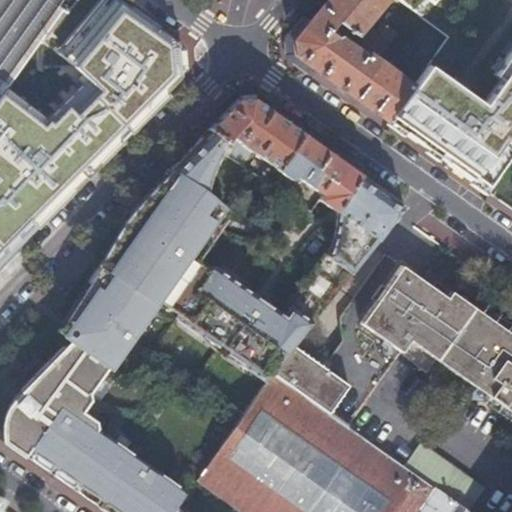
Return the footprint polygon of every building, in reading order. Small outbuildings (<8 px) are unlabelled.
[(0,0),(0,94),(36,52),(35,51),(67,7),(60,2),(57,6),(52,2),(52,0),(0,0)] [(380,0),(324,0),(293,38),(293,46),(293,54),(320,73),(362,103),(384,119),(390,111),(409,86),(375,61),(395,33),(383,24),(377,32),(368,26),(349,47),(340,40),(348,31),(353,35),(380,0)] [(511,0),(394,0),(444,37),(409,86),(390,111),(384,119),(486,192),(511,150),(511,0)] [(333,210),(359,174),(330,153),(277,116),(251,97),(243,97),(236,97),(199,135),(202,137),(227,154),(235,141),(238,142),(238,144),(248,151),(250,150),(272,166),(272,167),(289,178),(293,173),(314,188),(304,200),(299,202),(301,203),(301,204),(309,209),(317,198),(333,210)] [(227,154),(202,137),(179,160),(170,171),(204,194),(207,178),(248,206),(265,179),(227,154)] [(165,176),(159,182),(200,211),(204,194),(170,171),(165,176)] [(277,361),(291,343),(394,214),(402,204),(359,174),(333,210),(332,236),(340,243),(330,258),(327,256),(321,264),(319,262),(313,268),(306,275),(308,277),(304,283),(302,282),(298,289),(294,298),(296,300),(290,307),(294,310),(287,319),(211,265),(205,273),(196,267),(195,260),(208,241),(207,233),(212,225),(198,215),(200,211),(159,182),(139,202),(131,213),(124,221),(126,230),(102,267),(98,264),(88,280),(90,288),(79,305),(89,312),(119,333),(129,339),(157,300),(169,297),(171,307),(178,312),(174,317),(199,334),(206,333),(238,356),(239,363),(263,380),(269,371),(277,361)] [(124,221),(98,264),(102,267),(126,230),(124,221)] [(375,299),(359,322),(427,370),(435,358),(511,411),(511,332),(449,289),(445,295),(438,290),(400,263),(384,285),(375,299)] [(88,280),(74,302),(79,305),(90,288),(88,280)] [(380,283),(371,297),(375,299),(384,285),(380,283)] [(60,324),(56,330),(61,333),(79,305),(74,302),(64,318),(60,324)] [(109,368),(129,339),(119,333),(89,312),(79,305),(61,333),(70,340),(74,343),(83,349),(106,366),(109,368)] [(184,491),(144,462),(95,427),(94,420),(80,410),(89,398),(87,392),(106,366),(83,349),(74,343),(70,340),(13,400),(7,409),(3,419),(10,421),(9,432),(2,441),(23,455),(27,449),(102,502),(98,508),(104,511),(169,511),(173,507),(184,491)] [(347,383),(291,343),(277,361),(269,371),(327,411),(347,383)] [(327,411),(269,371),(263,380),(238,415),(193,479),(239,511),(472,511),(467,508),(402,463),(327,411)] [(160,413),(152,407),(147,415),(155,421),(160,413)] [(2,430),(2,441),(9,432),(10,421),(3,419),(2,430)] [(418,441),(402,463),(467,508),(482,486),(418,441)] [(23,455),(98,508),(102,502),(27,449),(23,455)]
